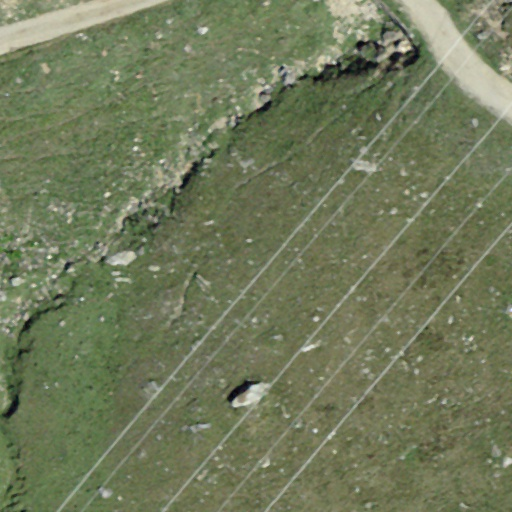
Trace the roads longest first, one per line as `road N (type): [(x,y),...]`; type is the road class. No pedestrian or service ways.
road 1 (track): [(511,106),(483,85),(416,0)]
road 2 (track): [(129,0),(0,42)]
